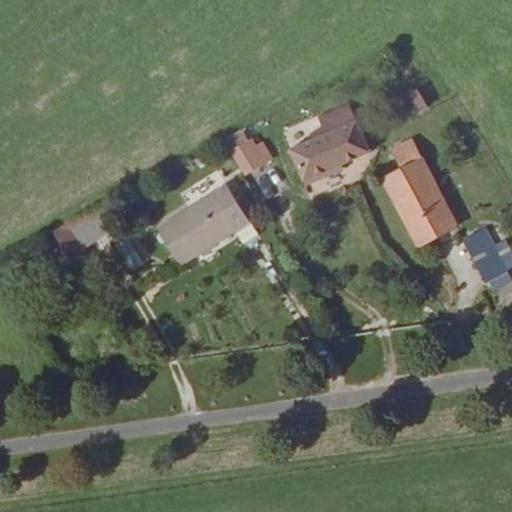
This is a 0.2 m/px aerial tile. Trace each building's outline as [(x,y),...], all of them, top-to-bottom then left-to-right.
[(377,80),(384,94),(421,71),(413,58),(377,80)] [(384,94),(377,80),(367,87),(374,100),(384,94)] [(404,95),(412,114),(426,107),(417,89),(404,95)] [(285,147),(300,177),(368,148),(353,119),(285,147)] [(251,125),(224,137),(241,173),(268,161),(251,125)] [(300,177),(285,147),(270,154),(284,184),(300,177)] [(417,157),(381,174),(404,222),(414,242),(452,223),(417,157)] [(177,267),(234,235),(239,245),(256,236),(226,182),(152,223),(177,267)] [(101,210),(54,225),(67,266),(114,251),(101,210)] [(460,236),(473,260),(491,247),(479,225),(460,236)] [(504,269),(491,247),(473,260),(484,280),(504,269)]
